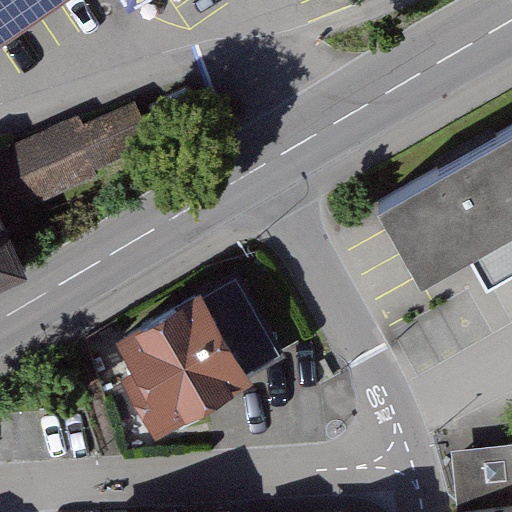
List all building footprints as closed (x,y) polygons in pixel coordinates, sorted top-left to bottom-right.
[(0,0),(0,25),(38,0),(0,0)] [(70,128),(0,160),(0,284),(19,276),(0,234),(0,218),(93,176),(89,168),(148,142),(135,113),(76,140),(70,128)] [(511,128),(379,204),(440,311),(511,270),(511,128)] [(247,273),(125,341),(168,419),(290,351),(247,273)] [(511,511),(511,500),(471,505),(471,511),(511,511)]
